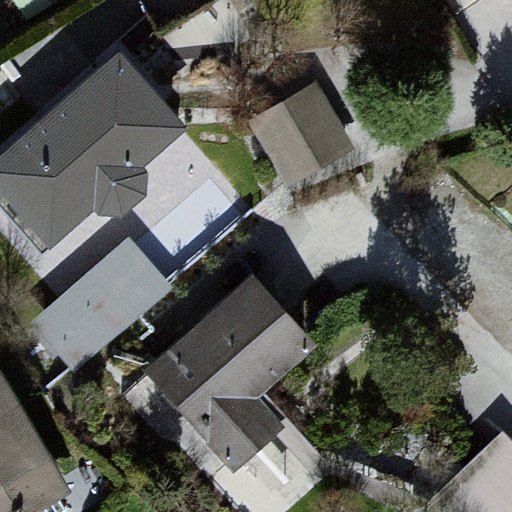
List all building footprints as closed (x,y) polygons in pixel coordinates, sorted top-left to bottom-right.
[(109,38),(0,132),(0,188),(44,239),(181,120),(109,38)] [(281,180),(347,151),(315,80),(249,109),(281,180)] [(133,222),(30,299),(71,354),(174,277),(133,222)] [(235,274),(128,373),(251,506),(305,456),(251,398),(305,349),(235,274)] [(0,413),(0,511),(32,511),(52,501),(0,413)] [(511,511),(511,459),(485,432),(403,511),(511,511)]
